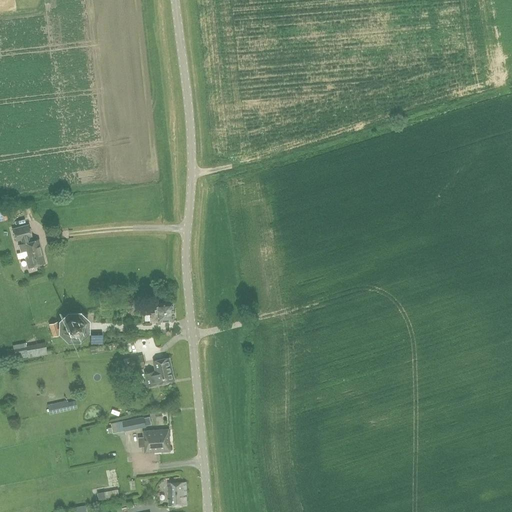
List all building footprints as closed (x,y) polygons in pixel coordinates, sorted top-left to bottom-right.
[(44,263),(38,239),(30,241),(29,237),(31,236),(28,225),(12,229),(15,240),(21,239),(22,244),(24,243),(28,257),(25,258),(28,267),(44,263)] [(174,320),(173,303),(157,303),(158,310),(143,310),(144,322),(174,320)] [(76,343),(76,338),(83,332),(83,324),(78,318),(70,318),(64,323),(64,331),(60,335),(68,343),(76,343)] [(49,324),(52,336),(60,334),(57,322),(49,324)] [(44,353),(43,343),(23,345),(22,340),(10,341),(11,356),(44,353)] [(129,358),(132,370),(144,367),(142,355),(129,358)] [(174,380),(169,357),(153,361),(155,371),(144,373),(146,381),(143,381),(145,387),(174,380)] [(49,414),(77,408),(75,400),(67,402),(67,400),(47,404),(49,414)] [(157,420),(157,411),(147,412),(147,421),(157,420)] [(118,432),(145,427),(143,417),(116,422),(118,432)] [(144,452),(169,450),(168,430),(143,432),(144,438),(140,438),(141,445),(144,445),(144,452)] [(168,482),(168,506),(186,505),(185,482),(168,482)] [(98,500),(106,499),(105,498),(104,492),(97,493),(98,500)] [(74,511),(84,511),(82,502),(72,505),(74,511)]
